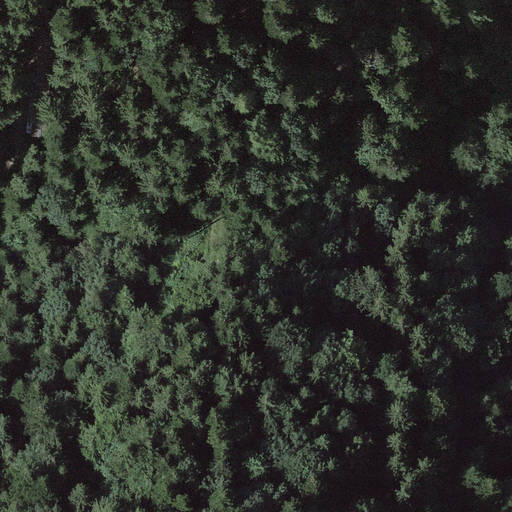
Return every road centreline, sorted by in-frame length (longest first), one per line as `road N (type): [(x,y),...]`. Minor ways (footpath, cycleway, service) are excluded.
road 1 (track): [(388,511),(351,264),(356,86),(344,60),(248,0)]
road 2 (track): [(440,511),(460,344),(511,121)]
road 3 (track): [(40,0),(0,211)]
